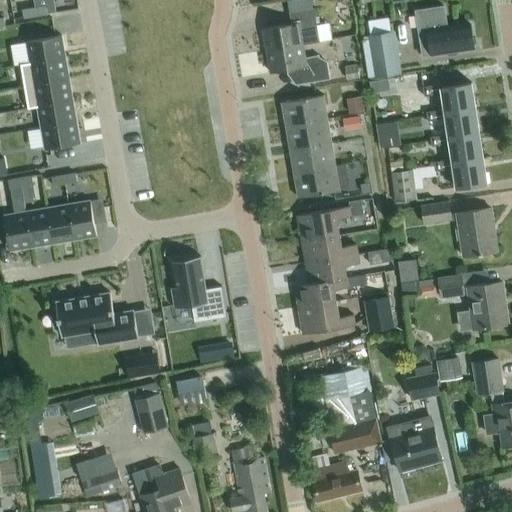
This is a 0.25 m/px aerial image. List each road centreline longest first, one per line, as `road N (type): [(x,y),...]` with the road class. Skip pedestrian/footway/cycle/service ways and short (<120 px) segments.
road 1 (unclassified): [(296,511),(246,216)]
road 2 (residential): [(88,0),(123,219),(134,230)]
road 3 (unclassified): [(246,216),(216,37),(222,0)]
road 4 (residential): [(134,230),(108,261),(5,277)]
